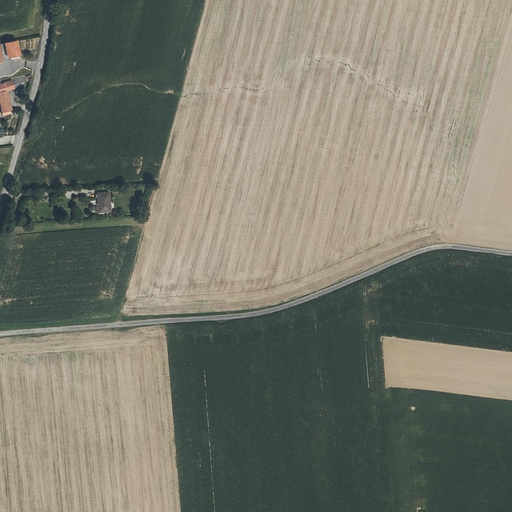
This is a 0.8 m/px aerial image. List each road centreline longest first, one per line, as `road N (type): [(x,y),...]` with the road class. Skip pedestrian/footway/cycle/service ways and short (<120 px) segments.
road 1 (unclassified): [(0,332),(263,312),(422,249),(511,254)]
road 2 (residential): [(0,208),(46,45),(47,0)]
